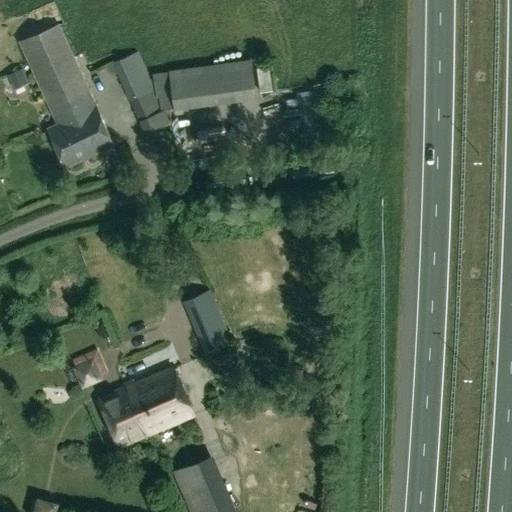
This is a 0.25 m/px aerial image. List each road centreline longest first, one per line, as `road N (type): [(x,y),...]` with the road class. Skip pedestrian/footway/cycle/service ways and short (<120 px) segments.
road 1 (motorway): [(438,0),(416,511)]
road 2 (motorway): [(502,511),(511,370)]
